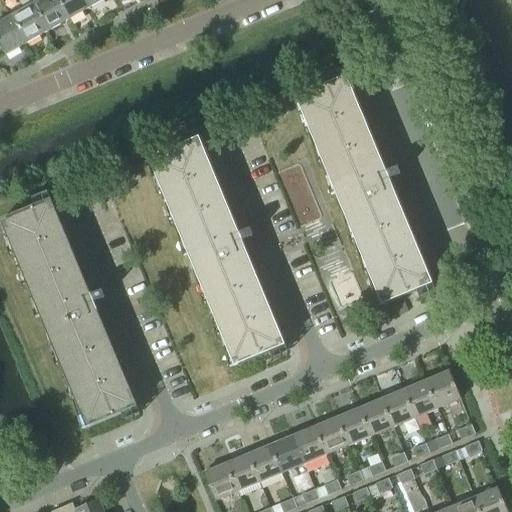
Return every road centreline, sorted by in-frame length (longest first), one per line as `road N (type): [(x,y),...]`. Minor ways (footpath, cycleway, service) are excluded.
road 1 (residential): [(0,102),(261,0)]
road 2 (residential): [(468,257),(362,0)]
road 3 (residential): [(179,432),(74,183)]
road 4 (residential): [(320,373),(218,124)]
road 5 (residential): [(320,373),(489,306)]
road 6 (residential): [(179,432),(320,373)]
road 7 (residential): [(0,487),(10,499),(119,457)]
